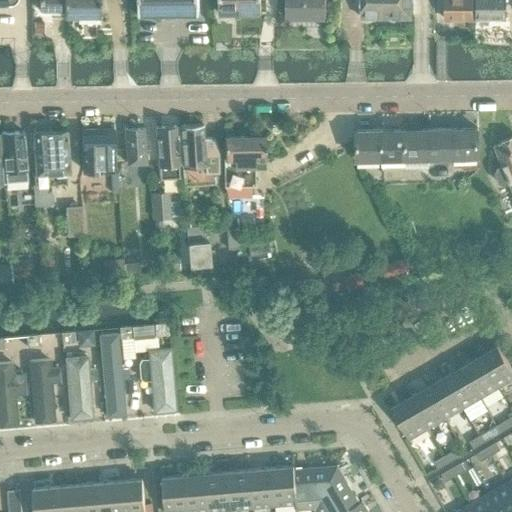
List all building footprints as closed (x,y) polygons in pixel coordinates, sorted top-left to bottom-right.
[(38,0),(39,12),(63,12),(63,9),(64,9),(64,0),(38,0)] [(64,0),(64,9),(63,9),(63,12),(63,16),(100,16),(99,0),(64,0)] [(200,0),(139,0),(140,16),(200,15),(200,0)] [(219,0),(219,15),(240,15),(239,0),(219,0)] [(239,0),(240,15),(261,15),(261,0),(239,0)] [(281,0),(282,2),(286,2),(286,18),(290,18),(290,22),(302,22),(302,18),(326,19),(326,0),(281,0)] [(411,18),(410,0),(361,0),(361,17),(411,18)] [(446,0),(446,19),(474,19),(473,0),(446,0)] [(476,0),(476,18),(505,19),(505,0),(476,0)] [(43,23),(33,23),(33,32),(43,32),(43,23)] [(202,123),(178,125),(178,128),(179,128),(183,185),(214,183),(213,171),(218,171),(217,152),(211,136),(202,137),(201,126),(202,126),(202,123)] [(158,177),(178,176),(175,125),(155,126),(158,177)] [(144,127),(124,129),(126,163),(146,161),(144,127)] [(356,129),(356,136),(356,149),(356,158),(405,157),(417,157),(429,157),(453,156),(453,167),(461,167),(461,169),(477,169),(477,156),(478,156),(478,127),(428,128),(405,129),(356,129)] [(111,173),(113,173),(112,129),(80,130),(82,169),(90,169),(90,174),(111,173)] [(0,133),(4,180),(26,178),(22,130),(0,132),(0,133)] [(65,130),(32,131),(33,172),(32,172),(33,185),(49,184),(54,184),(54,172),(67,171),(65,130)] [(511,190),(511,135),(499,141),(499,143),(494,145),(502,165),(497,167),(497,168),(494,172),(498,182),(504,184),(504,185),(509,183),(511,190)] [(254,159),(263,158),(263,136),(222,137),(223,186),(254,185),(254,159)] [(46,184),(33,185),(34,205),(52,204),(51,192),(46,192),(46,184)] [(169,192),(152,193),(154,219),(170,218),(169,192)] [(81,208),(65,209),(67,238),(83,237),(81,208)] [(226,224),(234,223),(232,214),(225,215),(226,224)] [(200,216),(189,216),(190,227),(201,226),(200,216)] [(237,218),(237,226),(252,226),(252,218),(237,218)] [(227,248),(241,247),(234,223),(226,224),(227,248)] [(185,227),(189,272),(209,271),(208,261),(213,261),(212,250),(207,251),(206,241),(210,240),(209,225),(185,227)] [(266,242),(247,246),(250,261),(269,257),(266,242)] [(178,257),(163,258),(164,270),(179,269),(178,257)] [(124,275),(123,258),(102,259),(103,277),(124,275)] [(406,258),(381,266),(385,278),(409,271),(406,258)] [(34,259),(12,261),(14,281),(36,279),(34,259)] [(125,263),(125,273),(139,272),(139,270),(139,262),(125,263)] [(348,290),(364,285),(360,272),(344,277),(348,290)] [(339,286),(331,288),(333,296),(341,294),(339,286)] [(167,323),(154,324),(155,336),(168,335),(167,323)] [(132,326),(131,326),(132,338),(132,339),(153,337),(152,325),(132,326)] [(119,328),(118,328),(119,339),(132,338),(131,326),(119,328)] [(75,331),(61,333),(62,343),(76,341),(75,331)] [(116,333),(97,335),(104,419),(125,416),(121,381),(128,380),(126,369),(121,370),(116,333)] [(38,335),(25,336),(26,347),(39,346),(38,335)] [(511,369),(498,345),(479,356),(489,372),(498,387),(511,379),(511,369)] [(155,414),(176,413),(170,349),(149,350),(155,414)] [(49,352),(28,353),(33,423),(54,421),(51,384),(59,383),(58,368),(50,369),(49,352)] [(88,356),(65,357),(70,420),(92,418),(89,381),(96,381),(95,369),(89,369),(88,356)] [(479,356),(462,366),(472,382),(481,397),(482,397),(496,388),(498,387),(489,372),(479,356)] [(0,423),(16,422),(14,396),(24,395),(23,373),(12,374),(11,364),(0,364),(0,423)] [(462,366),(445,376),(454,392),(463,408),(481,397),(472,382),(462,366)] [(445,376),(427,386),(437,402),(446,418),(463,408),(454,392),(445,376)] [(130,382),(130,396),(138,396),(138,382),(130,382)] [(427,386),(410,397),(428,428),(446,418),(437,402),(427,386)] [(410,397),(391,408),(410,439),(428,428),(410,397)] [(511,416),(497,425),(501,432),(511,426),(511,416)] [(497,425),(479,435),(484,443),(501,432),(497,425)] [(479,435),(469,441),(474,448),(484,443),(479,435)] [(491,455),(500,449),(496,442),(487,447),(491,455)] [(481,461),(491,455),(487,447),(476,454),(481,461)] [(444,456),(448,462),(457,456),(454,450),(444,456)] [(438,467),(448,462),(444,456),(434,461),(438,467)] [(460,463),(451,468),(455,475),(465,470),(460,463)] [(297,510),(293,466),(272,468),(275,505),(296,504),(297,510)] [(315,508),(337,466),(294,470),(294,466),(293,466),(297,510),(315,508)] [(317,511),(344,511),(362,502),(362,501),(358,503),(337,466),(315,508),(317,511)] [(252,507),(275,505),(272,468),(249,470),(252,507)] [(451,468),(441,474),(446,481),(455,475),(451,468)] [(231,509),(252,507),(249,470),(228,472),(231,509)] [(210,511),(231,509),(228,472),(207,474),(210,511)] [(188,511),(200,511),(210,511),(207,474),(185,476),(188,511)] [(165,511),(188,511),(185,476),(163,478),(165,511)] [(120,481),(122,511),(145,511),(143,479),(120,481)] [(100,511),(122,511),(120,481),(98,483),(100,511)] [(499,511),(511,511),(511,490),(507,482),(489,493),(499,511)] [(79,511),(100,511),(98,483),(77,485),(79,511)] [(58,511),(79,511),(77,485),(56,487),(58,511)] [(35,511),(58,511),(56,487),(33,489),(35,511)] [(8,491),(9,511),(22,511),(20,490),(8,491)] [(476,511),(499,511),(489,493),(471,503),(476,511)] [(368,511),(362,502),(344,511),(368,511)] [(476,511),(471,503),(455,511),(476,511)]
